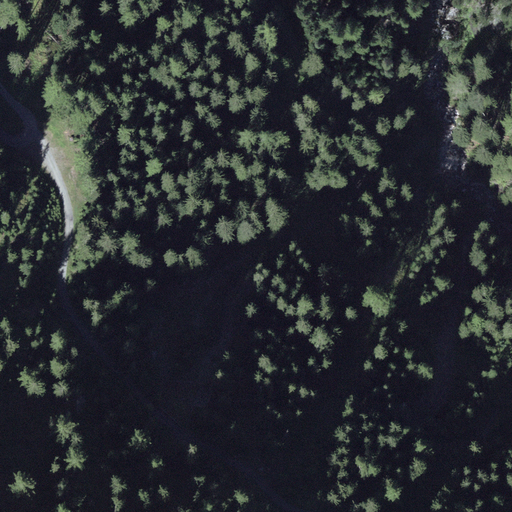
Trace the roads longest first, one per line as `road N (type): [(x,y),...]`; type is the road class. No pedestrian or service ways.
road 1 (track): [(298,511),(259,474),(179,434),(91,340),(65,302),(69,217),(58,179),(23,135)]
road 2 (track): [(277,0),(297,72),(286,131),(293,193)]
